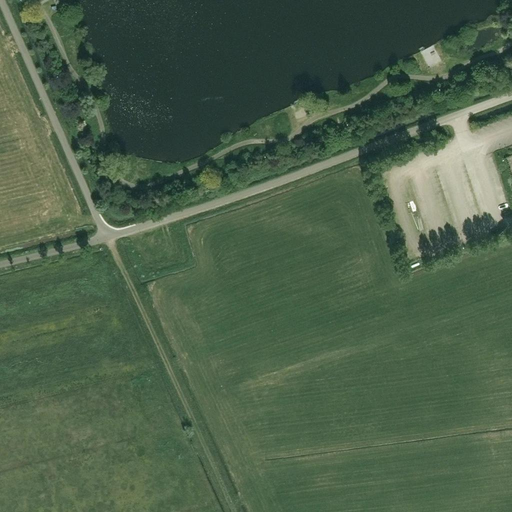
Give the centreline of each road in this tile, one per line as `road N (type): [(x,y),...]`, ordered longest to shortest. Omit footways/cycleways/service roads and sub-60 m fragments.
road 1 (unclassified): [(105,237),(511,95)]
road 2 (track): [(233,511),(105,237)]
road 3 (unclassified): [(0,0),(105,237)]
